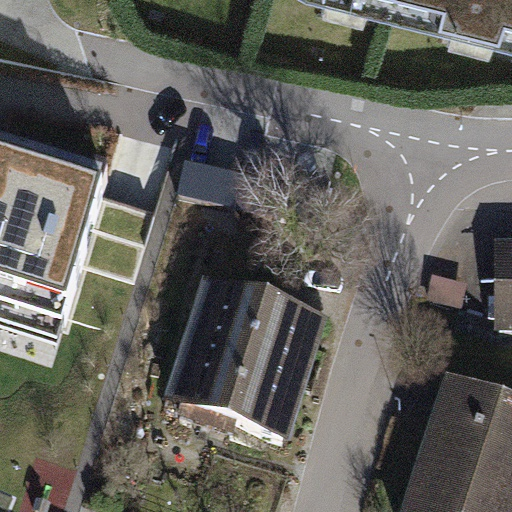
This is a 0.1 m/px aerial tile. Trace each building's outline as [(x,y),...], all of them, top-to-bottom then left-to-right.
[(511,0),(434,0),(511,19),(511,0)] [(95,268),(144,281),(180,147),(127,133),(115,179),(118,180),(95,268)] [(0,317),(21,324),(25,312),(67,325),(109,186),(1,153),(0,157),(0,317)] [(281,190),(187,169),(180,202),(274,222),(281,190)] [(511,322),(511,262),(500,263),(500,323),(511,322)] [(460,309),(465,289),(435,282),(429,301),(460,309)] [(284,447),(322,331),(205,293),(200,308),(212,311),(179,413),(284,447)] [(511,511),(511,411),(455,392),(414,511),(511,511)]
